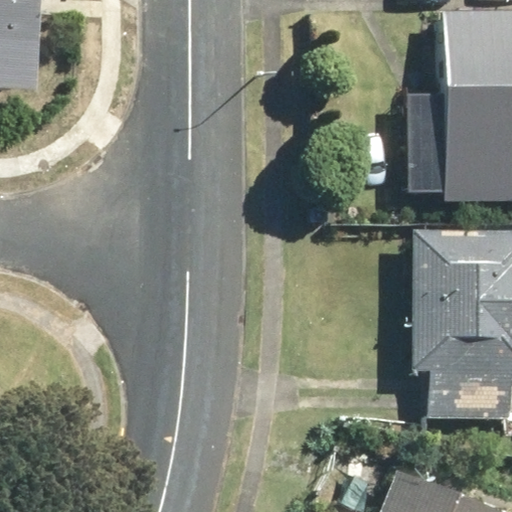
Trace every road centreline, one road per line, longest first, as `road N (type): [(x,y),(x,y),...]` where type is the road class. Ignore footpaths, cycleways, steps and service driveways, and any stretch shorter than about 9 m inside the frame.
road 1 (residential): [(189,228),(180,395),(160,511)]
road 2 (residential): [(190,0),(189,228)]
road 3 (residential): [(0,217),(189,228)]
